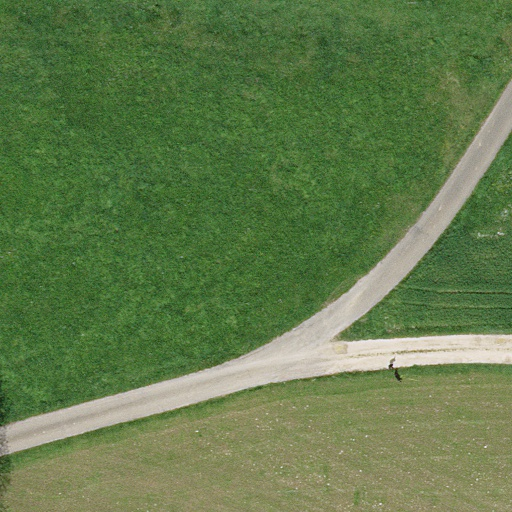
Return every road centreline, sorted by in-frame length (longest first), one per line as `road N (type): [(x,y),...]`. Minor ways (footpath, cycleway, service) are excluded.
road 1 (track): [(272,370),(371,292),(430,225),(511,108)]
road 2 (unclassified): [(0,444),(272,370)]
road 3 (track): [(272,370),(367,354),(511,349)]
